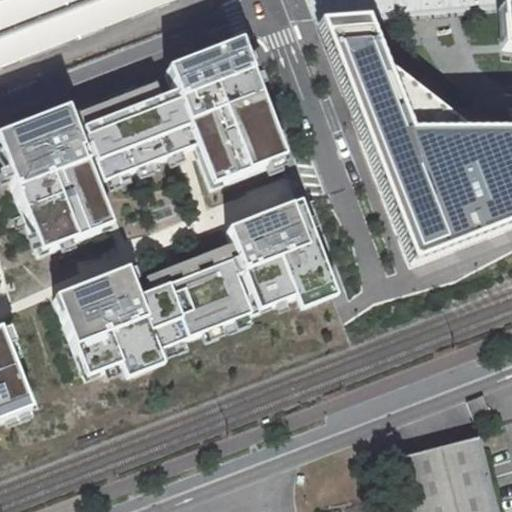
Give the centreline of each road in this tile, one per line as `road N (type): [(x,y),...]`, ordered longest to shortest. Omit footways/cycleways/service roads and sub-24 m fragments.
road 1 (residential): [(152,511),(511,375)]
road 2 (residential): [(267,7),(0,112)]
road 3 (residential): [(267,7),(354,234)]
road 4 (unknown): [(375,295),(415,411)]
